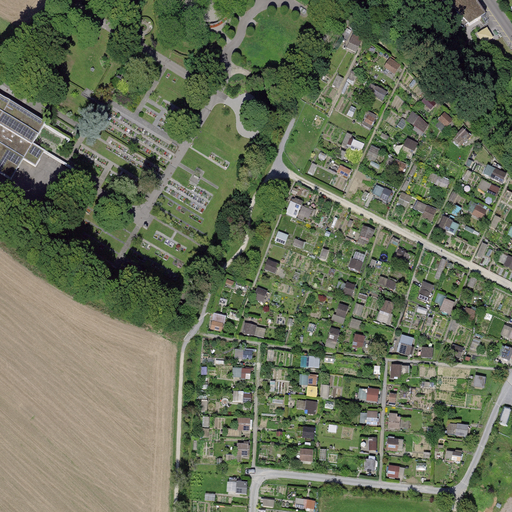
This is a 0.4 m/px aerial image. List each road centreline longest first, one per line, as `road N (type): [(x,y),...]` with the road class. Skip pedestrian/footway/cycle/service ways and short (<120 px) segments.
road 1 (track): [(253,511),(257,484),(274,474),(452,492),(468,478),(511,378)]
road 2 (track): [(276,166),(511,287)]
